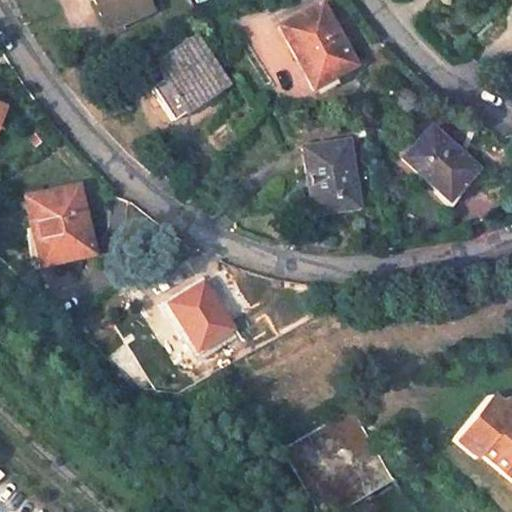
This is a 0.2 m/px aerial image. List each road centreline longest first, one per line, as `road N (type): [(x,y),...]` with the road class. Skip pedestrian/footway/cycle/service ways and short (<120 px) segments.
road 1 (residential): [(0,15),(64,112),(120,173),(167,213),(224,245),(286,264),(351,269),(415,263),(511,233)]
road 2 (residential): [(511,121),(468,102),(422,64),(368,0)]
